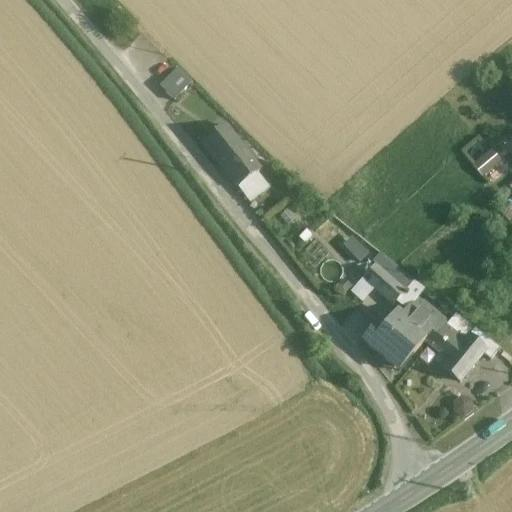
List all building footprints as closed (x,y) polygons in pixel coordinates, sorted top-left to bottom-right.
[(177,71),(159,89),(174,103),(191,85),(177,71)] [(261,172),(226,128),(202,147),(236,191),(237,190),(256,175),(261,172)] [(495,167),(487,157),(473,169),(481,178),(495,167)] [(256,175),(237,190),(249,205),(268,190),(256,175)] [(394,285),(376,268),(363,282),(393,309),(396,306),(406,295),(394,285)] [(425,293),(402,275),(394,285),(406,295),(396,306),(405,314),(401,319),(396,315),(381,332),(375,327),(361,343),(393,369),(406,354),(412,358),(424,344),(429,348),(449,324),(435,313),(418,300),(425,293)] [(418,300),(435,313),(440,307),(441,306),(425,293),(418,300)] [(454,318),(440,307),(435,313),(449,324),(449,323),(454,318)] [(499,351),(455,316),(454,318),(474,335),(470,341),(484,353),(482,356),(490,363),(499,351)] [(474,335),(454,318),(449,323),(470,341),(474,335)] [(470,341),(449,323),(449,324),(429,348),(448,363),(442,370),(459,384),(482,356),(484,353),(470,341)] [(469,405),(461,401),(455,406),(456,414),(463,418),(470,413),(469,405)]
